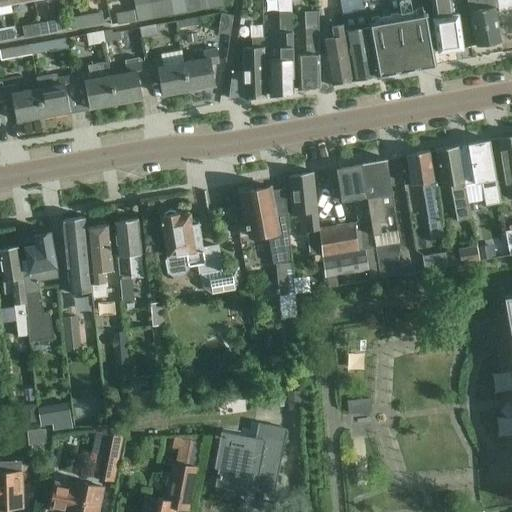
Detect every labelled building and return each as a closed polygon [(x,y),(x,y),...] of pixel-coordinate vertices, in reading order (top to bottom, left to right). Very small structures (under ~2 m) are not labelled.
[(150,19),(147,0),(134,0),(138,21),(150,19)] [(162,17),(159,0),(147,0),(150,19),(162,17)] [(174,15),(171,0),(159,0),(162,17),(174,15)] [(186,12),(184,0),(171,0),(174,15),(186,12)] [(198,10),(196,0),(184,0),(186,12),(198,10)] [(210,8),(208,0),(196,0),(198,10),(210,8)] [(221,0),(208,0),(210,8),(222,6),(221,0)] [(428,13),(426,13),(382,21),(378,0),(363,0),(364,8),(366,8),(379,77),(419,69),(437,66),(428,13)] [(430,0),(439,52),(439,54),(465,49),(465,47),(464,47),(459,15),(452,16),(448,0),(430,0)] [(502,43),(496,7),(485,9),(483,0),(469,0),(478,47),(502,43)] [(511,10),(511,0),(501,0),(499,0),(501,12),(511,10)] [(379,77),(366,8),(364,8),(354,10),(343,12),(345,26),(355,81),(379,77)] [(133,12),(118,15),(120,25),(135,22),(133,12)] [(320,58),(320,12),(306,12),(306,55),(298,57),(298,89),(299,91),(321,87),(320,58)] [(100,14),(85,17),(87,27),(102,24),(100,14)] [(230,36),(233,17),(221,15),(218,34),(230,36)] [(87,27),(85,17),(70,20),(71,30),(87,27)] [(295,92),(293,17),(281,17),(282,33),(280,33),(281,60),(270,62),(271,96),(295,92)] [(198,28),(196,19),(177,22),(178,32),(198,28)] [(54,23),(38,26),(41,35),(56,32),(54,23)] [(41,35),(38,26),(22,28),(24,38),(41,35)] [(158,35),(156,26),(139,29),(141,38),(158,35)] [(355,81),(345,26),(333,28),(335,40),(325,42),(327,57),(332,85),(355,81)] [(14,30),(0,32),(0,42),(16,40),(14,30)] [(104,32),(105,40),(106,43),(122,40),(120,33),(113,34),(112,31),(104,32)] [(106,43),(105,40),(104,32),(87,35),(90,47),(106,43)] [(266,97),(265,39),(254,39),(254,48),(245,48),(246,100),(266,97)] [(48,51),(47,43),(30,46),(32,54),(48,51)] [(205,59),(184,63),(189,91),(216,86),(212,64),(220,63),(218,49),(203,51),(205,59)] [(35,73),(65,71),(63,52),(34,55),(35,73)] [(189,91),(184,63),(183,55),(147,62),(150,75),(159,74),(163,96),(189,91)] [(0,59),(0,70),(29,67),(27,56),(0,59)] [(144,99),(140,77),(147,76),(145,63),(139,57),(125,60),(127,73),(112,76),(117,104),(144,99)] [(332,85),(327,57),(320,58),(321,87),(332,85)] [(117,104),(112,76),(109,62),(88,66),(89,73),(75,75),(78,88),(86,87),(90,109),(117,104)] [(233,72),(229,99),(245,96),(244,72),(233,72)] [(66,91),(74,89),(72,75),(57,78),(59,85),(54,86),(52,75),(36,78),(38,89),(43,117),(70,112),(66,91)] [(147,97),(158,95),(155,78),(144,80),(147,97)] [(43,117),(38,89),(18,93),(17,86),(2,88),(5,102),(13,100),(17,122),(43,117)] [(511,197),(511,136),(500,139),(511,198),(511,197)] [(502,204),(490,140),(468,145),(459,147),(469,202),(486,199),(487,207),(502,204)] [(469,202),(459,147),(459,146),(436,150),(443,187),(452,185),(459,220),(472,218),(471,210),(469,202)] [(443,233),(430,152),(407,155),(412,185),(422,184),(429,223),(430,223),(432,235),(443,233)] [(393,194),(387,159),(361,164),(375,235),(382,234),(380,222),(384,221),(382,209),(395,207),(393,194)] [(375,235),(361,164),(336,168),(342,201),(354,199),(358,222),(321,229),(323,252),(327,277),(370,269),(366,250),(377,248),(376,243),(375,235)] [(321,229),(314,173),(290,177),(294,215),(306,213),(311,254),(323,252),(321,229)] [(291,255),(285,189),(271,192),(271,188),(253,191),(252,187),(239,190),(241,200),(244,200),(248,225),(246,225),(247,229),(249,228),(250,238),(268,235),(273,266),(277,320),(296,319),(292,271),(291,255)] [(192,224),(191,220),(190,214),(187,213),(182,214),(182,213),(176,214),(176,212),(170,211),(165,214),(166,216),(161,217),(163,228),(164,228),(169,256),(166,261),(168,273),(173,277),(187,274),(190,270),(189,266),(204,263),(205,272),(202,273),(204,284),(212,289),(234,285),(240,277),(238,266),(228,268),(227,266),(222,267),(219,246),(202,249),(200,239),(201,238),(199,223),(192,224)] [(93,291),(87,228),(85,218),(63,221),(70,294),(93,291)] [(138,219),(137,219),(128,220),(125,218),(119,219),(117,222),(114,223),(118,257),(130,256),(132,279),(144,278),(142,254),(138,219)] [(114,271),(109,224),(107,224),(104,222),(98,223),(96,226),(87,228),(93,291),(94,297),(108,296),(106,272),(114,271)] [(59,268),(52,232),(49,233),(47,231),(40,232),(38,235),(35,235),(36,241),(24,243),(30,276),(24,277),(29,334),(30,342),(54,338),(49,313),(44,314),(38,282),(59,278),(58,269),(59,268)] [(400,243),(398,244),(377,248),(383,279),(405,275),(398,259),(401,248),(400,243)] [(481,261),(495,258),(493,244),(479,247),(481,261)] [(24,277),(18,247),(11,248),(8,246),(3,247),(1,250),(0,249),(0,256),(5,282),(13,281),(19,336),(29,334),(24,277)] [(479,261),(477,248),(460,251),(462,264),(479,261)] [(449,267),(446,252),(423,256),(426,271),(449,267)] [(301,254),(291,255),(292,271),(302,270),(301,254)] [(78,319),(64,320),(67,352),(81,351),(78,319)] [(125,332),(114,333),(116,353),(127,352),(125,332)] [(133,408),(157,405),(155,391),(131,395),(133,408)] [(301,392),(289,393),(289,411),(302,410),(301,392)] [(259,424),(256,437),(254,449),(262,450),(260,461),(252,459),(237,456),(219,452),(216,466),(220,467),(216,485),(254,492),(255,493),(255,491),(271,494),(271,495),(273,496),(287,430),(259,424)] [(104,435),(96,478),(112,481),(120,438),(104,435)] [(175,511),(177,509),(189,511),(198,468),(203,445),(179,440),(174,439),(172,447),(178,449),(175,463),(167,501),(147,496),(144,511),(175,511)] [(21,472),(0,472),(0,508),(22,508),(21,472)] [(98,511),(103,487),(73,481),(72,486),(55,483),(50,509),(66,511),(98,511)]
